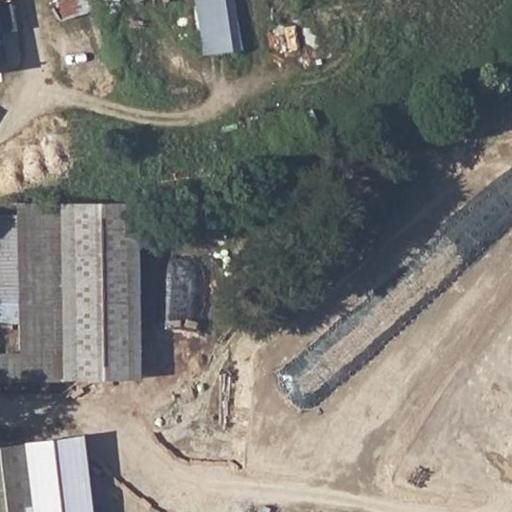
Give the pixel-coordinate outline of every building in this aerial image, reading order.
[(0,0),(0,63),(4,62),(1,27),(14,25),(10,0),(0,0)] [(97,17),(93,0),(63,0),(68,23),(97,17)] [(194,34),(189,0),(165,0),(168,35),(194,34)] [(440,0),(436,5),(479,40),(493,23),(464,0),(440,0)] [(2,136),(0,166),(0,202),(18,202),(60,201),(98,200),(97,136),(2,136)] [(60,201),(18,202),(18,216),(19,303),(19,351),(60,350),(60,201)] [(135,201),(60,201),(60,350),(60,378),(136,378),(135,201)] [(0,302),(19,303),(18,216),(0,215),(0,302)] [(0,378),(60,378),(60,350),(19,351),(0,350),(0,378)] [(25,511),(17,441),(0,443),(0,511),(25,511)]
